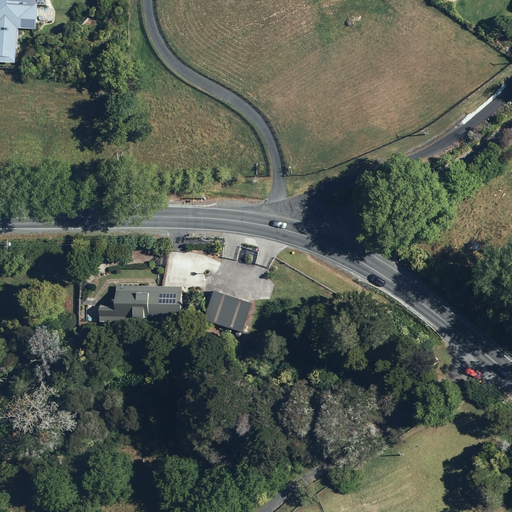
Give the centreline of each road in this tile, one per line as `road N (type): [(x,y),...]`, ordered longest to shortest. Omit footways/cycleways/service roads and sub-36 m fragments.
road 1 (secondary): [(291,225),(166,215),(0,216)]
road 2 (secondary): [(511,371),(416,296),(291,225)]
road 3 (residential): [(291,225),(312,195),(431,150),(511,89)]
